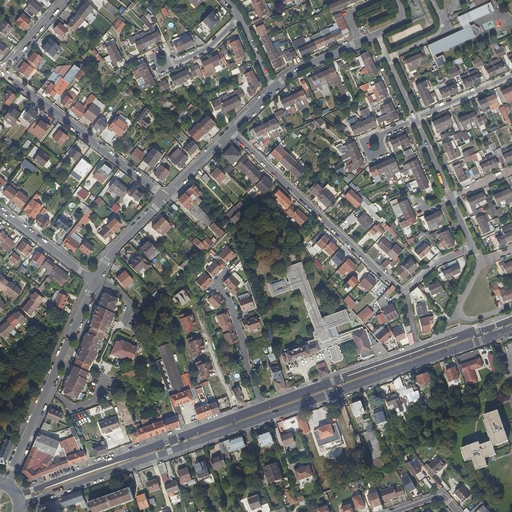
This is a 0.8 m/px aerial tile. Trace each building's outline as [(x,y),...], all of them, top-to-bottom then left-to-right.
[(36,15),(44,6),(37,0),(36,0),(33,4),(32,3),(25,11),(32,17),(34,14),(36,15)] [(266,4),(264,0),(255,0),(252,2),(255,9),(266,4)] [(333,12),(347,5),(344,0),(335,0),(335,2),(328,5),(329,7),(330,9),(331,12),(333,12)] [(83,19),(93,8),(89,5),(85,1),(76,13),(77,14),(83,19)] [(478,33),(478,32),(478,30),(478,29),(477,28),(476,27),(474,27),(473,24),(469,26),(467,22),(473,20),(479,17),(485,15),(490,12),(493,11),(489,3),(474,9),(464,14),(457,17),(462,29),(448,36),(436,41),(426,45),(428,48),(430,53),(431,56),(433,60),(435,64),(437,68),(445,64),(441,55),(435,58),(434,54),(444,50),(453,46),(465,40),(473,37),(477,35),(478,33)] [(271,14),(266,4),(255,9),(259,17),(263,15),(264,17),(271,14)] [(205,34),(220,19),(215,13),(214,15),(211,11),(197,26),(205,34)] [(25,28),(31,21),(23,14),(17,21),(25,28)] [(74,31),(84,20),(83,19),(77,14),(67,25),(67,26),(74,31)] [(123,22),(124,20),(122,18),(121,17),(112,27),(116,30),(123,22)] [(149,26),(140,17),(139,18),(146,27),(148,26),(155,42),(160,39),(157,32),(156,32),(154,28),(152,29),(150,25),(149,26)] [(67,29),(65,28),(62,25),(59,22),(53,30),(61,37),(67,29)] [(119,33),(126,25),(123,22),(116,30),(119,33)] [(331,34),(339,30),(338,27),(336,23),(336,22),(333,24),(334,26),(329,28),(330,31),(331,34)] [(266,33),(263,25),(256,28),(258,31),(260,36),(266,33)] [(155,42),(148,26),(146,27),(145,27),(147,33),(145,34),(149,44),(155,42)] [(14,39),(19,33),(14,28),(9,33),(9,34),(14,39)] [(14,39),(9,34),(9,33),(7,31),(6,30),(5,31),(2,34),(16,46),(19,42),(14,39)] [(342,37),(342,36),(342,35),(340,31),(339,30),(331,34),(334,40),(342,37)] [(149,44),(145,34),(143,31),(138,34),(144,47),(149,44)] [(188,36),(187,35),(191,33),(190,32),(180,36),(181,40),(188,36)] [(323,38),(320,32),(318,33),(318,34),(312,37),(314,39),(317,48),(326,44),(323,38)] [(192,44),(189,38),(192,37),(191,33),(187,35),(188,36),(181,40),(180,40),(184,48),(192,44)] [(270,42),(268,36),(266,33),(260,36),(261,38),(264,45),(270,42)] [(144,47),(138,34),(132,36),(135,42),(138,50),(144,47)] [(334,40),(331,34),(327,36),(323,38),(326,44),(334,40)] [(184,48),(180,40),(179,37),(177,37),(171,40),(172,42),(169,43),(171,47),(174,46),(177,52),(184,48)] [(305,43),(303,37),(298,39),(296,40),(299,46),(300,48),(306,45),(305,43)] [(52,56),(60,47),(50,38),(47,42),(42,48),(52,56)] [(309,51),(317,48),(314,39),(311,40),(305,43),(306,45),(309,51)] [(241,48),(237,40),(231,43),(230,40),(226,41),(228,45),(230,44),(233,51),(241,48)] [(268,53),(279,47),(278,45),(277,42),(272,45),(270,42),(264,45),(266,49),(268,53)] [(117,51),(113,43),(107,46),(106,43),(102,45),(102,44),(96,47),(99,53),(104,51),(105,52),(107,51),(109,55),(114,53),(117,51)] [(301,55),(309,51),(306,45),(300,48),(298,49),(301,55)] [(98,53),(93,47),(90,50),(95,56),(98,53)] [(282,56),(283,56),(282,53),(279,47),(268,53),(271,61),(282,56)] [(244,56),(241,48),(233,51),(236,59),(235,60),(236,63),(241,61),(240,57),(244,56)] [(121,59),(117,51),(114,53),(109,55),(112,63),(111,63),(112,66),(116,65),(115,62),(121,59)] [(36,66),(42,58),(33,52),(28,59),(29,60),(26,63),(25,62),(18,70),(27,77),(30,73),(33,75),(36,71),(35,70),(37,67),(36,66)] [(226,63),(223,56),(222,56),(220,52),(216,54),(217,55),(219,61),(222,60),(224,64),(226,63)] [(369,57),(366,52),(359,55),(359,56),(354,58),(355,59),(355,61),(354,61),(355,64),(358,62),(361,61),(369,57)] [(422,60),(419,53),(411,57),(414,64),(418,62),(420,65),(423,64),(421,60),(422,60)] [(224,64),(222,60),(219,61),(217,55),(215,56),(209,59),(213,67),(220,64),(221,65),(224,64)] [(285,64),(282,56),(271,61),(272,63),(274,66),(275,68),(275,69),(277,68),(281,66),(283,65),(285,64)] [(371,63),(369,57),(361,61),(362,64),(364,66),(371,63)] [(414,64),(411,57),(404,60),(404,61),(405,64),(408,70),(414,68),(416,67),(414,64)] [(213,67),(209,59),(201,63),(204,69),(201,70),(203,74),(206,72),(205,70),(213,67)] [(98,70),(105,61),(88,63),(84,63),(83,65),(90,64),(98,70)] [(503,70),(500,64),(500,63),(499,61),(496,62),(497,65),(492,67),(495,74),(503,70)] [(236,68),(234,64),(234,62),(227,65),(230,71),(236,68)] [(66,86),(75,75),(83,65),(84,63),(79,64),(69,65),(57,66),(55,68),(52,72),(48,78),(52,81),(44,90),(56,99),(66,86)] [(147,68),(144,63),(139,65),(136,66),(137,68),(138,69),(136,70),(134,71),(132,72),(133,74),(147,68)] [(374,68),(371,63),(364,66),(366,72),(374,68)] [(255,78),(251,70),(247,72),(243,65),(238,68),(241,75),(239,76),(243,84),(247,82),(255,78)] [(197,75),(193,66),(189,68),(193,77),(197,75)] [(495,74),(492,67),(488,69),(487,66),(483,68),(484,70),(485,71),(488,77),(495,74)] [(335,75),(332,67),(326,70),(330,77),(332,76),(335,75)] [(149,74),(147,68),(133,74),(135,77),(138,75),(138,74),(139,73),(141,77),(149,74)] [(376,74),(374,68),(366,72),(369,77),(376,74)] [(78,81),(85,72),(81,70),(75,78),(78,81)] [(192,79),(191,75),(188,76),(185,70),(177,74),(182,82),(189,79),(189,80),(192,79)] [(330,77),(326,70),(321,72),(324,80),(327,79),(330,77)] [(480,81),(476,74),(477,74),(476,71),(472,73),(473,75),(469,77),(472,84),(480,81)] [(324,80),(321,72),(315,75),(319,83),(324,80)] [(469,77),(467,73),(459,77),(461,81),(463,84),(464,88),(472,84),(469,77)] [(144,83),(152,79),(149,74),(141,77),(144,83)] [(182,82),(177,74),(170,77),(173,84),(170,85),(171,89),(175,87),(174,85),(182,82)] [(319,83),(315,75),(310,77),(313,85),(316,84),(319,83)] [(44,90),(52,81),(48,78),(40,87),(44,90)] [(258,86),(255,78),(247,82),(249,87),(250,89),(247,91),(249,96),(252,94),(253,93),(254,93),(252,89),(258,86)] [(147,88),(154,84),(152,79),(144,83),(142,84),(138,85),(141,90),(146,88),(147,88)] [(456,91),(453,85),(454,84),(452,80),(448,82),(450,86),(446,88),(449,95),(456,91)] [(383,89),(380,81),(373,84),(373,85),(370,87),(371,89),(375,88),(376,92),(383,89)] [(429,89),(429,88),(426,81),(418,85),(420,89),(417,90),(420,98),(427,95),(425,91),(429,89)] [(368,89),(366,83),(364,84),(359,87),(361,92),(368,89)] [(449,95),(446,88),(444,83),(439,85),(440,88),(436,89),(437,92),(438,92),(441,98),(449,95)] [(79,91),(73,87),(70,91),(76,95),(79,91)] [(244,96),(242,91),(239,88),(233,91),(236,97),(228,100),(232,108),(240,104),(237,98),(244,96)] [(511,99),(511,98),(511,95),(507,88),(500,91),(505,103),(511,99)] [(387,97),(383,89),(376,92),(378,97),(375,98),(376,101),(380,99),(380,100),(387,97)] [(306,100),(302,90),(296,93),(300,101),(301,103),(303,108),(307,106),(305,101),(306,100)] [(8,105),(15,96),(8,91),(3,96),(4,97),(3,98),(5,100),(4,102),(8,105)] [(74,98),(76,95),(70,91),(67,94),(61,103),(67,107),(71,102),(74,98)] [(300,101),(296,93),(291,95),(294,103),(300,101)] [(433,102),(430,94),(427,95),(420,98),(424,106),(430,103),(431,103),(433,102)] [(155,100),(165,109),(169,103),(160,95),(155,100)] [(294,103),(291,95),(285,98),(289,106),(294,103)] [(496,102),(493,95),(486,98),(485,98),(488,105),(489,109),(496,106),(495,103),(496,102)] [(83,115),(91,104),(93,101),(88,97),(83,104),(76,99),(71,105),(73,106),(70,109),(80,118),(83,115)] [(232,108),(228,100),(221,104),(218,98),(211,102),(214,110),(219,108),(219,107),(221,106),(222,108),(221,108),(223,112),(232,108)] [(289,106),(285,98),(279,100),(283,108),(289,106)] [(488,105),(485,98),(477,102),(480,109),(481,108),(482,112),(485,111),(484,107),(488,105)] [(393,111),(390,103),(386,104),(383,106),(383,107),(379,108),(381,111),(384,109),(386,114),(393,111)] [(100,111),(91,104),(83,115),(85,117),(87,116),(90,119),(89,120),(92,122),(100,111)] [(29,124),(37,113),(27,106),(20,114),(20,115),(28,122),(28,123),(29,124)] [(505,113),(502,106),(497,108),(503,122),(508,119),(505,113)] [(20,115),(20,114),(11,107),(3,118),(12,125),(20,115)] [(145,118),(150,112),(145,107),(138,117),(139,118),(137,120),(145,126),(149,121),(145,118)] [(369,128),(367,122),(363,113),(362,111),(359,112),(362,118),(359,119),(360,122),(364,130),(365,129),(369,128)] [(375,125),(372,117),(368,119),(367,116),(369,115),(367,111),(363,113),(367,122),(369,128),(375,125)] [(396,118),(396,116),(395,114),(393,111),(386,114),(388,118),(385,120),(386,123),(396,118)] [(476,119),(473,112),(465,116),(468,123),(473,121),(474,124),(477,123),(478,126),(483,125),(480,118),(480,117),(476,119)] [(388,118),(386,114),(375,119),(377,123),(385,120),(388,118)] [(213,122),(206,115),(197,124),(204,131),(213,122)] [(451,126),(447,116),(439,119),(442,126),(444,129),(450,127),(451,126)] [(468,123),(465,116),(457,119),(460,126),(461,126),(463,129),(465,128),(464,124),(468,123)] [(364,130),(360,122),(359,123),(358,120),(356,120),(354,117),(352,118),(358,132),(362,131),(364,130)] [(40,136),(48,125),(45,122),(44,124),(37,118),(29,128),(40,136)] [(120,136),(127,126),(116,118),(109,127),(120,136)] [(324,122),(319,118),(310,122),(319,128),(324,122)] [(358,132),(352,118),(349,119),(351,123),(349,123),(351,127),(349,127),(353,135),(355,134),(358,132)] [(102,131),(106,125),(98,119),(92,127),(96,130),(99,128),(102,131)] [(278,127),(274,119),(269,122),(272,129),(275,128),(278,127)] [(442,126),(439,119),(437,120),(432,122),(436,133),(440,131),(444,129),(442,126)] [(205,132),(214,122),(213,122),(204,131),(205,132)] [(272,129),(269,122),(263,124),(267,132),(269,131),(272,129)] [(200,137),(205,132),(204,131),(197,124),(197,123),(187,133),(195,140),(198,137),(200,137)] [(269,137),(267,132),(263,124),(258,127),(261,134),(264,140),(261,141),(262,144),(266,146),(268,141),(269,137)] [(264,140),(261,134),(258,127),(252,129),(257,139),(256,140),(257,143),(261,141),(264,140)] [(61,145),(68,137),(59,130),(52,139),(61,145)] [(141,144),(146,138),(145,137),(143,136),(142,135),(138,141),(141,144)] [(407,142),(404,135),(396,138),(399,145),(404,143),(405,147),(408,146),(406,142),(407,142)] [(399,145),(396,138),(389,142),(392,149),(392,148),(394,152),(395,151),(397,150),(396,147),(399,145)] [(450,147),(450,146),(452,145),(456,143),(455,140),(454,140),(449,143),(448,142),(442,145),(445,153),(452,150),(450,147)] [(196,148),(197,147),(191,141),(183,149),(189,156),(192,152),(196,148)] [(347,151),(355,148),(353,142),(351,143),(348,144),(342,147),(341,144),(334,147),(339,151),(340,151),(341,154),(344,153),(347,151)] [(128,154),(132,148),(128,145),(124,151),(128,154)] [(287,154),(277,145),(270,153),(279,162),(287,154)] [(31,157),(38,148),(35,146),(28,155),(31,157)] [(81,154),(71,147),(67,153),(76,161),(81,154)] [(156,162),(162,155),(152,148),(151,149),(149,151),(143,160),(150,165),(152,161),(156,162)] [(178,167),(187,159),(177,148),(168,158),(171,161),(171,162),(174,165),(175,164),(178,167)] [(236,159),(240,155),(232,148),(230,148),(223,155),(232,164),(233,162),(236,159)] [(358,153),(355,148),(347,151),(350,157),(358,153)] [(144,156),(136,149),(130,156),(139,162),(144,156)] [(455,157),(458,155),(457,152),(454,154),(452,150),(445,153),(448,160),(455,157)] [(43,167),(49,160),(43,155),(44,153),(40,151),(33,160),(43,167)] [(511,159),(509,152),(505,154),(503,151),(500,152),(501,155),(504,162),(511,159)] [(354,161),(360,159),(358,153),(350,157),(351,160),(348,161),(344,163),(345,165),(354,161)] [(296,162),(287,154),(279,162),(288,171),(289,170),(292,166),(296,162)] [(497,165),(493,158),(492,155),(484,158),(486,162),(489,169),(497,165)] [(57,169),(64,161),(64,160),(64,159),(63,158),(61,160),(55,168),(57,169)] [(90,165),(82,158),(81,159),(90,166),(90,165)] [(254,167),(254,166),(251,163),(250,164),(247,161),(246,161),(243,158),(237,164),(240,167),(239,168),(246,175),(254,167)] [(398,170),(392,158),(384,161),(386,165),(391,175),(394,174),(399,172),(398,170)] [(36,167),(25,159),(21,164),(24,167),(26,165),(33,171),(36,167)] [(82,177),(90,166),(81,159),(73,170),(82,177)] [(363,165),(360,159),(354,161),(345,165),(346,167),(348,170),(349,173),(352,171),(355,170),(355,168),(358,167),(363,165)] [(410,169),(418,165),(415,159),(407,162),(401,166),(402,168),(398,170),(399,172),(400,174),(403,172),(407,170),(410,169)] [(391,175),(386,165),(384,161),(379,164),(383,172),(386,179),(392,177),(391,175)] [(489,169),(486,162),(482,164),(480,161),(477,162),(479,165),(478,166),(481,172),(489,169)] [(304,171),(296,162),(292,166),(289,170),(292,173),(298,178),(304,171)] [(462,172),(460,168),(463,166),(462,163),(451,167),(455,175),(462,172)] [(105,179),(112,171),(103,164),(96,172),(102,177),(105,179)] [(383,172),(379,164),(373,166),(377,174),(383,172)] [(227,174),(233,168),(229,165),(224,170),(227,174)] [(420,171),(418,165),(410,169),(411,171),(412,175),(420,171)] [(165,177),(169,172),(162,166),(161,166),(158,170),(157,170),(154,174),(162,181),(165,177)] [(379,177),(377,174),(373,166),(368,169),(371,177),(374,183),(380,181),(379,177)] [(263,177),(259,174),(260,173),(254,167),(246,175),(250,179),(253,182),(253,181),(256,184),(263,177)] [(225,176),(217,168),(210,175),(218,183),(225,176)] [(469,178),(465,170),(462,172),(455,175),(458,183),(469,178)] [(423,176),(420,171),(412,175),(408,176),(411,182),(412,181),(415,180),(423,176)] [(209,178),(205,173),(200,177),(205,182),(209,178)] [(428,188),(423,176),(415,180),(416,182),(417,183),(417,185),(418,186),(419,188),(420,191),(423,190),(428,188)] [(272,185),(263,177),(256,184),(255,185),(263,194),(267,190),(272,185)] [(126,188),(115,180),(109,188),(117,194),(120,196),(126,188)] [(137,201),(142,195),(133,188),(131,190),(130,190),(132,187),(136,182),(133,180),(126,188),(129,190),(127,193),(137,201)] [(315,197),(321,190),(315,183),(308,190),(315,197)] [(358,191),(350,183),(348,185),(355,192),(358,191)] [(11,200),(18,191),(10,185),(3,193),(11,200)] [(199,196),(201,193),(196,188),(193,185),(192,186),(191,185),(189,187),(190,188),(184,194),(192,201),(195,197),(198,195),(199,196)] [(362,201),(359,198),(353,192),(348,187),(345,190),(342,194),(356,208),(360,203),(362,201)] [(117,194),(109,188),(106,192),(114,198),(117,194)] [(84,200),(89,194),(82,189),(75,197),(80,201),(82,198),(84,200)] [(511,198),(508,189),(500,193),(505,203),(506,205),(511,202),(511,198)] [(282,194),(278,190),(275,193),(274,194),(278,197),(276,199),(285,208),(291,203),(282,194)] [(21,207),(28,198),(20,193),(18,191),(11,200),(21,207)] [(325,207),(333,198),(325,191),(317,199),(325,207)] [(485,199),(481,192),(474,196),(477,203),(481,201),(483,204),(485,203),(484,200),(485,199)] [(505,203),(500,193),(492,196),(495,203),(496,202),(498,206),(505,203)] [(205,213),(196,204),(192,201),(184,194),(178,200),(187,209),(198,220),(200,218),(205,213)] [(371,204),(363,196),(359,198),(362,201),(364,203),(367,206),(370,205),(371,204)] [(477,203),(474,196),(466,199),(471,210),(474,208),(473,205),(477,203)] [(34,218),(41,208),(34,202),(31,200),(27,205),(30,208),(27,212),(34,218)] [(408,206),(405,200),(398,203),(398,204),(399,207),(400,209),(408,206)] [(237,209),(243,204),(240,201),(235,207),(235,208),(237,209)] [(367,206),(364,203),(362,205),(369,212),(371,210),(370,209),(367,206)] [(179,209),(173,204),(170,207),(175,213),(179,209)] [(290,217),(296,210),(291,206),(288,209),(285,212),(290,217)] [(410,211),(408,206),(400,209),(397,210),(393,212),(395,215),(401,212),(402,215),(410,211)] [(242,215),(237,209),(235,208),(233,211),(230,214),(227,216),(235,223),(242,215)] [(304,221),(307,218),(297,209),(296,210),(290,217),(300,226),(304,221)] [(377,216),(374,213),(371,210),(369,212),(378,221),(380,219),(377,216)] [(413,216),(410,211),(402,215),(403,216),(400,217),(401,219),(397,220),(398,223),(413,216)] [(443,221),(441,218),(439,212),(435,213),(431,215),(434,222),(436,227),(444,223),(443,221)] [(204,222),(209,217),(205,213),(200,218),(204,222)] [(356,218),(351,213),(345,219),(348,222),(349,221),(351,223),(356,218)] [(372,222),(362,214),(356,220),(366,229),(372,222)] [(73,224),(66,219),(61,215),(53,225),(58,229),(60,227),(67,232),(73,224)] [(85,226),(89,220),(88,219),(84,215),(80,221),(82,222),(85,226)] [(434,222),(431,215),(426,218),(424,219),(427,226),(429,229),(431,228),(430,224),(432,223),(434,222)] [(488,222),(485,215),(482,216),(481,215),(475,219),(478,226),(485,223),(488,222)] [(408,226),(415,222),(414,220),(413,216),(398,223),(400,226),(402,225),(402,226),(400,227),(403,234),(410,231),(408,226)] [(160,232),(168,224),(162,217),(152,227),(158,234),(160,232)] [(214,224),(213,223),(214,222),(209,217),(204,222),(210,228),(214,224)] [(44,229),(50,222),(45,219),(43,221),(39,218),(36,222),(44,229)] [(114,233),(121,226),(114,218),(106,225),(114,233)] [(224,233),(234,224),(231,220),(221,230),(224,233)] [(386,230),(388,227),(387,226),(383,222),(382,223),(385,226),(382,228),(378,224),(374,228),(375,229),(374,230),(376,231),(377,230),(380,233),(384,230),(385,231),(386,230)] [(492,230),(490,226),(487,227),(485,223),(478,226),(481,234),(492,230)] [(511,238),(511,235),(510,231),(511,230),(511,223),(500,228),(500,229),(502,235),(505,241),(511,238)] [(162,235),(170,226),(168,224),(160,232),(162,235)] [(114,233),(106,225),(98,233),(104,240),(107,237),(109,235),(110,236),(114,233)] [(220,230),(215,225),(212,228),(217,233),(218,232),(222,236),(224,233),(221,230),(220,230)] [(307,236),(300,229),(297,232),(304,239),(307,236)] [(15,243),(7,236),(4,234),(5,233),(2,230),(0,232),(0,240),(2,242),(0,244),(1,246),(5,249),(7,248),(10,250),(15,243)] [(450,238),(447,230),(440,233),(440,234),(437,235),(436,236),(438,240),(440,239),(441,242),(443,241),(450,238)] [(315,244),(320,238),(323,235),(320,232),(311,242),(314,245),(315,244)] [(66,243),(72,235),(70,233),(64,241),(66,243)] [(505,241),(502,235),(499,236),(498,233),(494,234),(495,238),(498,245),(505,241)] [(80,244),(80,243),(81,242),(72,235),(66,243),(65,244),(67,246),(70,248),(73,251),(77,247),(80,244)] [(213,243),(205,235),(201,238),(203,240),(200,242),(196,238),(192,241),(201,250),(205,247),(207,249),(213,243)] [(323,249),(330,242),(326,239),(323,235),(320,238),(315,244),(319,247),(315,250),(318,254),(323,249)] [(386,254),(393,247),(384,238),(377,246),(382,251),(384,252),(386,254)] [(454,245),(450,238),(443,241),(445,245),(442,247),(443,249),(447,248),(454,245)] [(88,255),(94,247),(85,240),(82,243),(79,248),(88,255)] [(140,249),(148,241),(147,240),(139,248),(140,249)] [(29,255),(33,249),(23,241),(17,249),(27,257),(29,255)] [(156,250),(148,241),(140,249),(148,258),(156,250)] [(338,249),(330,242),(323,249),(331,257),(338,249)] [(420,259),(430,249),(425,243),(414,252),(420,259)] [(395,258),(401,251),(395,245),(393,247),(386,254),(392,260),(395,258)] [(225,262),(234,253),(227,246),(218,255),(225,262)] [(150,259),(158,252),(156,250),(148,258),(150,259)] [(198,260),(203,254),(200,251),(195,257),(198,260)] [(47,259),(38,252),(32,259),(39,265),(42,262),(44,263),(47,259)] [(15,264),(20,258),(13,253),(9,259),(15,264)] [(132,262),(140,254),(139,253),(131,261),(132,262)] [(148,262),(140,254),(132,262),(130,265),(137,273),(140,270),(148,262)] [(185,272),(198,260),(195,257),(193,255),(185,263),(180,268),(185,272)] [(395,264),(398,261),(395,258),(392,260),(389,264),(392,268),(395,264)] [(49,271),(54,264),(47,259),(44,263),(42,265),(41,266),(40,268),(42,270),(44,267),(49,271)] [(348,273),(355,266),(348,259),(343,263),(336,271),(341,276),(346,271),(348,273)] [(412,271),(416,267),(410,260),(403,266),(409,274),(412,271)] [(452,264),(456,263),(454,260),(446,263),(449,269),(453,267),(452,264)] [(511,270),(511,260),(504,265),(503,262),(498,264),(501,269),(503,269),(504,271),(505,274),(511,270)] [(223,270),(225,267),(224,265),(219,261),(216,264),(213,261),(205,270),(213,277),(217,273),(218,273),(222,269),(223,270)] [(145,273),(152,267),(148,262),(140,270),(144,273),(143,277),(144,277),(145,273)] [(459,272),(456,266),(457,265),(456,263),(452,264),(453,267),(449,269),(452,276),(459,272)] [(49,275),(56,266),(54,264),(49,271),(47,273),(49,275)] [(341,323),(349,321),(345,309),(333,313),(325,316),(321,318),(320,315),(317,308),(314,300),(309,285),(304,273),(301,264),(292,267),(285,270),(287,276),(289,283),(286,284),(285,279),(275,283),(267,285),(271,297),(283,293),(291,290),(292,290),(299,288),(303,300),(309,316),(313,326),(316,335),(317,338),(301,343),(291,347),(292,350),(287,352),(281,354),(284,363),(295,359),(310,354),(318,351),(324,349),(327,348),(337,345),(338,344),(335,336),(328,339),(325,329),(330,328),(341,323)] [(403,266),(401,265),(394,271),(398,275),(400,278),(402,280),(409,274),(403,266)] [(68,277),(64,274),(65,273),(56,266),(49,275),(45,281),(47,283),(53,277),(56,279),(53,282),(59,288),(68,277)] [(452,276),(449,269),(444,271),(443,268),(439,270),(440,273),(441,272),(443,278),(444,279),(452,276)] [(329,278),(325,274),(322,269),(319,270),(322,274),(323,277),(326,281),(329,278)] [(133,280),(125,271),(116,278),(125,288),(133,280)] [(212,281),(211,279),(204,273),(196,281),(203,290),(212,281)] [(236,286),(240,282),(231,274),(223,282),(228,286),(227,287),(229,289),(231,291),(230,292),(233,294),(239,288),(236,286)] [(357,282),(352,276),(346,282),(351,287),(357,282)] [(367,291),(375,283),(367,276),(360,283),(367,291)] [(0,288),(3,291),(10,282),(4,278),(0,283),(0,288)] [(335,286),(331,282),(329,278),(326,281),(333,288),(335,286)] [(40,287),(31,280),(29,282),(33,285),(38,289),(40,287)] [(10,294),(16,285),(11,281),(10,282),(3,291),(7,293),(7,292),(10,294)] [(442,290),(438,282),(429,286),(428,283),(423,285),(425,288),(427,287),(430,295),(442,290)] [(15,299),(23,289),(19,286),(19,287),(16,285),(10,294),(13,296),(12,297),(15,299)] [(47,290),(41,285),(40,287),(38,289),(44,294),(47,290)] [(387,295),(395,288),(391,285),(388,289),(384,292),(387,295)] [(511,298),(511,292),(511,289),(501,293),(500,290),(498,290),(496,285),(494,286),(491,288),(493,295),(496,294),(499,293),(500,296),(502,302),(511,298)] [(428,299),(424,296),(421,292),(416,287),(409,293),(411,304),(419,301),(425,299),(425,300),(428,299)] [(44,298),(37,292),(34,295),(33,294),(31,297),(33,298),(40,305),(43,301),(42,300),(44,298)] [(386,303),(385,299),(388,296),(387,295),(384,292),(382,295),(376,301),(380,309),(388,306),(386,303)] [(159,301),(162,297),(161,296),(159,297),(155,293),(153,295),(159,301)] [(223,301),(214,293),(210,297),(207,300),(215,309),(220,305),(223,301)] [(64,306),(68,299),(59,294),(54,304),(57,306),(62,310),(64,306)] [(114,329),(117,322),(112,320),(115,314),(113,313),(116,307),(115,307),(117,301),(103,294),(96,310),(100,312),(98,315),(96,314),(94,318),(93,317),(90,323),(92,324),(91,327),(88,333),(86,333),(81,346),(82,347),(75,362),(69,376),(73,378),(71,381),(69,380),(67,384),(66,383),(63,390),(64,391),(63,394),(77,400),(80,393),(81,394),(87,380),(86,380),(88,373),(87,373),(90,366),(92,366),(98,353),(96,353),(99,346),(102,340),(103,340),(104,338),(103,337),(107,327),(114,329)] [(159,301),(153,295),(150,298),(156,304),(159,301)] [(355,305),(347,295),(343,300),(347,305),(351,309),(352,309),(355,305)] [(253,306),(249,296),(243,298),(238,300),(239,302),(240,307),(241,310),(247,308),(253,306)] [(35,310),(40,305),(33,298),(28,304),(35,310)] [(149,310),(155,304),(153,302),(150,304),(147,307),(144,310),(147,313),(149,310)] [(31,315),(35,310),(28,304),(26,306),(25,306),(23,308),(31,315)] [(151,312),(158,306),(156,304),(155,304),(149,310),(151,312)] [(397,317),(391,304),(388,306),(380,309),(382,314),(386,321),(386,322),(397,317)] [(427,314),(425,306),(417,308),(418,311),(416,312),(417,317),(421,316),(427,314)] [(371,315),(369,312),(370,311),(367,307),(357,316),(362,323),(371,315)] [(26,319),(19,311),(16,313),(13,315),(20,322),(21,324),(25,321),(24,320),(26,319)] [(196,325),(192,314),(188,315),(186,316),(185,312),(178,315),(179,317),(182,325),(184,332),(191,330),(190,327),(192,326),(196,325)] [(231,322),(229,317),(228,317),(226,312),(223,313),(215,315),(219,327),(223,325),(224,329),(233,326),(232,322),(231,322)] [(386,321),(382,314),(376,316),(380,324),(386,321)] [(20,322),(13,315),(8,319),(8,320),(14,327),(20,322)] [(260,327),(257,316),(252,318),(251,319),(250,317),(245,319),(241,320),(244,328),(248,327),(249,331),(260,327)] [(432,323),(431,317),(419,320),(420,323),(421,330),(422,333),(428,332),(429,329),(428,324),(432,323)] [(14,327),(8,320),(3,325),(10,333),(15,328),(14,327)] [(10,333),(3,325),(2,324),(0,325),(0,327),(0,332),(5,337),(10,333)] [(236,335),(234,330),(235,330),(233,326),(224,329),(226,332),(222,334),(226,345),(237,341),(235,336),(236,335)] [(387,352),(383,347),(380,344),(379,342),(373,345),(368,346),(367,341),(364,335),(363,331),(360,332),(359,328),(355,330),(349,332),(339,335),(335,336),(338,344),(343,342),(353,339),(355,346),(358,354),(367,351),(370,350),(370,351),(371,352),(372,352),(374,357),(381,355),(387,352)] [(390,336),(384,328),(374,337),(379,342),(380,344),(386,339),(386,340),(390,337),(390,336)] [(405,338),(401,328),(391,333),(395,342),(405,338)] [(204,349),(200,338),(197,339),(195,340),(194,336),(187,339),(189,345),(193,357),(200,354),(199,350),(201,350),(204,349)] [(132,361),(138,347),(118,338),(111,353),(124,359),(125,358),(132,361)] [(343,358),(341,353),(340,353),(339,352),(340,352),(339,349),(338,350),(338,348),(339,348),(338,346),(337,346),(337,345),(327,348),(328,350),(327,350),(328,352),(329,352),(329,353),(328,353),(329,356),(330,355),(331,357),(330,357),(331,362),(332,361),(333,363),(342,360),(341,358),(343,358)] [(280,374),(277,364),(274,356),(273,353),(268,355),(271,363),(272,368),(271,369),(274,378),(276,377),(277,380),(273,381),(277,392),(286,389),(284,383),(280,374)] [(197,394),(195,388),(192,380),(183,383),(182,380),(180,374),(176,364),(173,355),(162,359),(165,365),(168,375),(171,384),(173,390),(168,392),(167,390),(160,393),(163,399),(169,397),(173,407),(178,405),(187,402),(198,398),(197,394)] [(482,367),(479,358),(470,361),(460,365),(463,374),(464,373),(473,370),(482,367)] [(213,372),(209,362),(205,363),(204,363),(203,360),(195,363),(199,371),(202,380),(209,378),(208,374),(210,373),(213,372)] [(327,371),(325,366),(327,366),(326,363),(324,364),(324,362),(316,365),(320,376),(326,374),(329,373),(329,370),(327,371)] [(456,371),(455,367),(445,371),(449,382),(458,379),(457,374),(456,371)] [(477,383),(473,370),(464,373),(469,386),(477,383)] [(430,382),(427,373),(417,377),(420,386),(425,384),(426,385),(428,384),(427,383),(430,382)] [(71,381),(73,378),(69,376),(67,375),(64,383),(66,383),(67,384),(69,380),(71,381)] [(420,398),(416,388),(415,387),(412,388),(411,385),(400,388),(396,379),(393,382),(394,385),(397,394),(397,395),(400,400),(403,411),(408,424),(415,421),(412,413),(409,406),(414,404),(421,401),(420,398)] [(242,399),(238,387),(235,389),(234,387),(232,388),(233,394),(234,396),(238,406),(241,405),(244,404),(242,399)] [(403,411),(400,400),(397,395),(390,397),(390,396),(385,398),(389,406),(394,405),(396,409),(397,413),(403,411)] [(365,413),(361,401),(351,405),(355,416),(365,413)] [(218,410),(217,406),(216,402),(208,404),(210,411),(212,415),(219,412),(218,410)] [(210,411),(208,404),(201,407),(205,417),(209,416),(212,415),(210,411)] [(181,414),(178,405),(173,407),(173,409),(174,412),(176,416),(181,414)] [(205,417),(201,407),(200,407),(199,405),(196,406),(197,408),(195,409),(198,420),(202,418),(205,417)] [(58,424),(62,414),(50,408),(46,416),(47,416),(46,419),(47,419),(58,424)] [(508,441),(504,430),(503,427),(501,428),(500,423),(502,423),(500,418),(498,418),(496,411),(491,413),(483,416),(484,421),(487,431),(491,442),(493,447),(496,446),(496,444),(502,442),(502,444),(508,441)] [(386,421),(383,412),(373,415),(376,425),(386,421)] [(185,425),(181,414),(176,416),(178,423),(179,426),(185,425)] [(178,423),(176,416),(170,418),(162,421),(166,431),(174,429),(179,426),(178,423)] [(119,427),(116,418),(100,424),(103,433),(106,432),(107,433),(112,431),(112,430),(119,427)] [(166,431),(162,421),(160,421),(147,426),(143,427),(145,433),(147,438),(157,434),(166,431)] [(364,431),(372,459),(382,456),(372,421),(365,423),(367,431),(364,431)] [(48,431),(50,425),(45,423),(43,423),(40,430),(48,431)] [(336,434),(334,430),(333,430),(331,424),(318,429),(322,440),(336,434)] [(147,438),(145,433),(143,427),(137,430),(137,432),(140,440),(147,438)] [(140,440),(137,432),(131,434),(134,443),(140,440)] [(275,443),(271,432),(258,436),(262,447),(275,443)] [(55,457),(62,449),(60,443),(61,442),(54,439),(39,433),(31,452),(24,466),(22,471),(24,473),(27,476),(29,478),(30,479),(38,477),(34,472),(32,470),(30,467),(34,465),(41,463),(43,467),(45,465),(46,467),(42,469),(41,468),(39,469),(40,470),(41,472),(42,475),(55,470),(53,465),(55,457)] [(84,452),(83,448),(82,444),(80,439),(78,436),(76,433),(73,434),(74,436),(61,442),(63,448),(64,451),(68,460),(69,465),(87,459),(84,452)] [(295,443),(292,433),(287,435),(285,436),(284,434),(280,435),(281,438),(284,446),(295,443)] [(248,446),(246,441),(244,435),(241,436),(236,438),(227,441),(219,444),(219,445),(220,446),(222,451),(223,455),(224,458),(225,461),(231,459),(229,453),(240,449),(246,447),(246,446),(248,446)] [(5,462),(7,458),(10,450),(14,442),(7,439),(1,452),(0,452),(0,463),(2,463),(4,464),(5,462)] [(108,452),(106,447),(104,444),(104,442),(103,442),(102,442),(101,442),(103,445),(93,449),(95,456),(108,452)] [(495,455),(493,447),(491,442),(480,446),(479,442),(470,445),(461,448),(462,452),(463,451),(467,461),(472,459),(474,466),(476,465),(477,470),(487,467),(484,459),(483,457),(488,455),(489,457),(495,455)] [(69,465),(68,460),(64,451),(62,451),(65,460),(53,465),(55,470),(69,465)] [(227,465),(225,461),(224,458),(223,455),(212,459),(216,469),(227,465)] [(432,476),(445,465),(438,457),(425,469),(432,476)] [(386,470),(382,458),(376,460),(366,464),(371,475),(386,470)] [(421,472),(413,461),(405,464),(406,465),(407,468),(410,472),(413,477),(414,476),(421,472)] [(210,475),(205,462),(195,465),(200,479),(210,475)] [(167,471),(164,463),(158,465),(161,473),(167,471)] [(283,479),(277,463),(264,468),(269,484),(283,479)] [(316,473),(313,466),(309,467),(309,466),(304,467),(300,469),(295,471),(298,480),(312,476),(312,475),(316,473)] [(192,480),(188,468),(179,471),(183,483),(192,480)] [(416,488),(408,476),(401,480),(409,492),(416,488)] [(160,489),(157,479),(149,482),(151,487),(149,488),(151,492),(160,489)] [(181,491),(177,482),(165,486),(168,494),(169,496),(181,491)] [(470,496),(461,486),(455,493),(463,502),(470,496)] [(126,503),(135,499),(134,496),(132,490),(131,487),(111,494),(98,499),(88,503),(91,511),(100,511),(110,509),(126,503)] [(404,495),(402,487),(395,490),(394,487),(381,491),(384,501),(404,495)] [(297,503),(293,491),(287,493),(291,505),(297,503)] [(85,499),(82,492),(68,496),(64,498),(65,500),(61,501),(63,505),(66,504),(67,506),(81,501),(82,504),(84,508),(87,507),(85,499)] [(380,501),(377,492),(367,496),(372,508),(382,505),(380,501)] [(150,507),(148,502),(146,494),(137,497),(141,508),(145,507),(145,508),(150,507)] [(262,507),(258,495),(249,498),(253,510),(262,507)] [(52,510),(51,506),(50,503),(49,503),(40,506),(40,509),(39,511),(47,511),(50,511),(52,510)]
